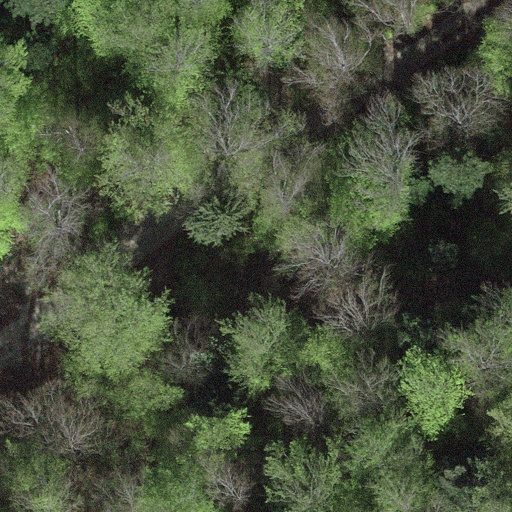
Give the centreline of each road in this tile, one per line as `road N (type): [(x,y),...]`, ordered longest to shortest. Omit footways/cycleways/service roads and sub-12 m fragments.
road 1 (track): [(0,345),(509,0)]
road 2 (track): [(0,385),(202,363),(360,298),(511,286)]
